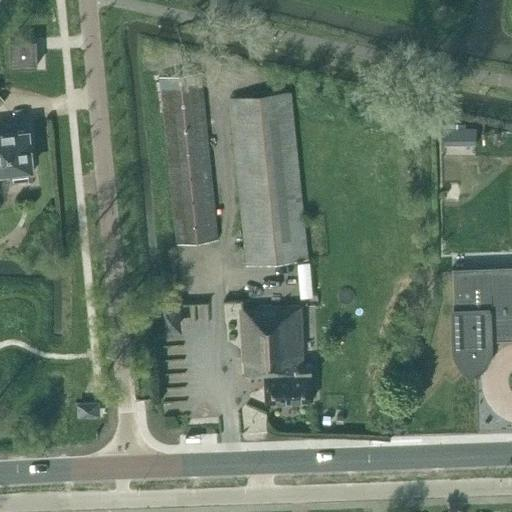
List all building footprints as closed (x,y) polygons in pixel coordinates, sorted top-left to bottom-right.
[(37,46),(37,39),(10,39),(12,66),(38,65),(37,46)] [(218,238),(201,72),(161,76),(178,242),(218,238)] [(231,98),(248,265),(308,259),(290,91),(231,98)] [(444,144),(459,144),(477,144),(477,127),(465,127),(459,127),(444,127),(444,144)] [(0,132),(0,169),(13,169),(14,179),(30,177),(29,167),(32,167),(28,130),(15,131),(14,129),(3,130),(3,132),(0,132)] [(511,267),(454,269),(454,267),(453,267),(456,343),(456,350),(457,353),(460,359),(461,361),(463,364),(466,366),(468,369),(473,372),(476,373),(481,370),(483,368),(485,366),(487,363),(490,358),(491,355),(493,349),(493,345),(493,342),(493,339),(497,339),(511,338),(511,267)] [(183,331),(180,305),(163,307),(164,318),(166,333),(183,331)] [(265,375),(266,401),(314,399),(312,362),(304,362),(301,306),(243,309),(246,368),(246,372),(246,376),(265,375)] [(78,417),(101,416),(100,400),(77,401),(78,417)]
